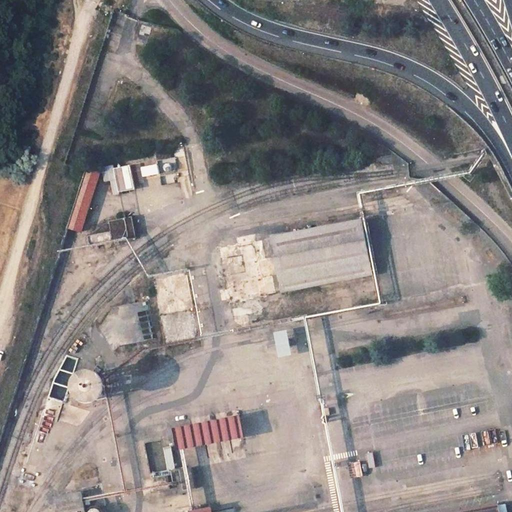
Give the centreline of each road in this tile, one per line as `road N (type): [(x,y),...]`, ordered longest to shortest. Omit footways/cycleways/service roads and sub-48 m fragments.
road 1 (unclassified): [(170,0),(234,58),(351,110),(413,150),(511,242)]
road 2 (motorway): [(216,0),(266,27),(422,73),(478,116),(511,165)]
road 3 (track): [(0,313),(91,0)]
road 4 (motorway): [(438,0),(511,135)]
road 5 (unknown): [(482,305),(474,263),(463,250),(436,242),(385,253)]
road 6 (unclassified): [(511,427),(482,305)]
